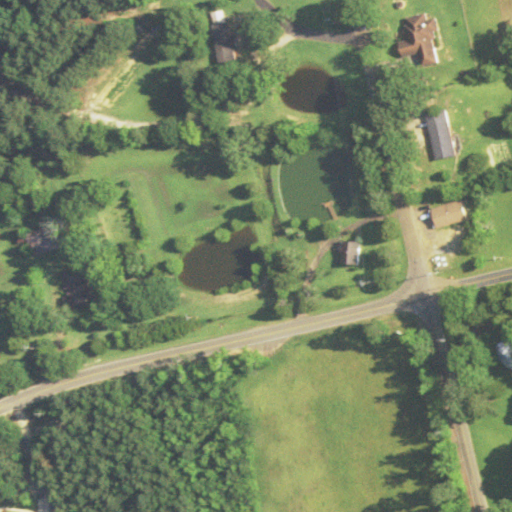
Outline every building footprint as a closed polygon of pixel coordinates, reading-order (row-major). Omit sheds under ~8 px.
[(405,57),(422,54),(425,67),(443,64),(436,19),(432,20),(431,14),(409,18),(412,41),(403,42),(405,57)] [(240,60),(233,23),(215,26),(221,64),(240,60)] [(460,156),(451,110),(430,114),(438,160),(460,156)] [(473,218),(466,199),(435,210),(441,229),(473,218)] [(28,232),(35,256),(61,248),(54,224),(28,232)] [(362,263),(362,240),(346,240),(346,263),(362,263)] [(73,310),(94,305),(87,279),(83,280),(80,267),(63,272),(73,310)] [(511,335),(494,352),(511,370),(511,335)]
